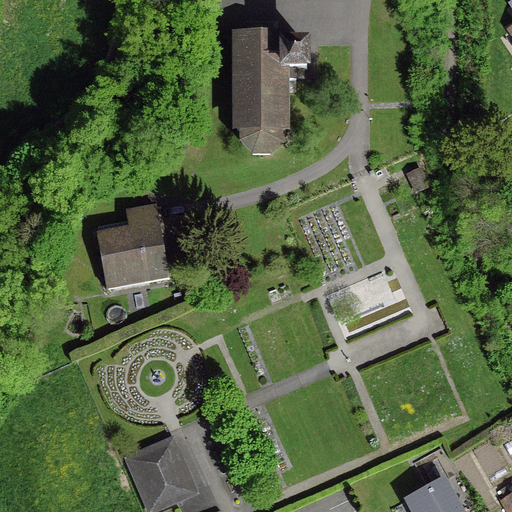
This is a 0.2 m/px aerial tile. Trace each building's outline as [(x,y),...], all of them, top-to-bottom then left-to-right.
[(282,37),(234,38),(234,131),(239,131),(239,144),(250,155),(266,156),(277,144),(277,143),(285,143),(285,130),(282,130),(282,70),(304,70),(304,46),(282,46),(282,37)] [(414,193),(425,188),(417,171),(406,176),(414,193)] [(141,278),(142,284),(166,280),(153,208),(124,213),(126,230),(94,236),(103,284),(141,278)] [(148,511),(174,501),(178,500),(186,496),(164,445),(126,461),(147,511),(148,511)] [(440,484),(407,502),(412,511),(455,511),(445,493),(450,490),(446,482),(441,485),(440,484)] [(511,511),(511,483),(498,491),(503,501),(499,504),(504,511),(511,511)]
